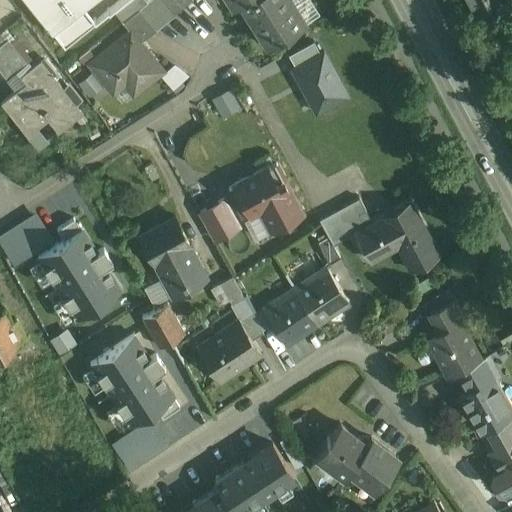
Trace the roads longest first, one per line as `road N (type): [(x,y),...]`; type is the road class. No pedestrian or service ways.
road 1 (residential): [(477,511),(357,351),(342,352),(91,511)]
road 2 (residential): [(225,63),(190,98),(16,203)]
road 3 (secondary): [(511,175),(419,0)]
